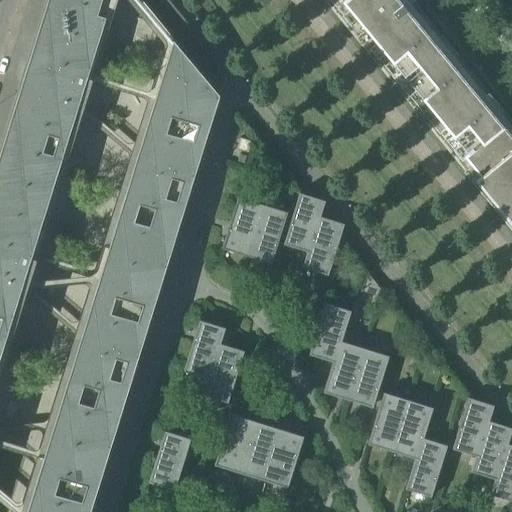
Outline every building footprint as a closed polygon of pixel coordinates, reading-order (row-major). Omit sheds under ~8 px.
[(0,349),(109,0),(45,0),(29,53),(19,85),(0,145),(0,349)] [(324,0),(472,179),(511,146),(511,132),(508,128),(511,124),(511,120),(413,1),(413,0),(324,0)] [(87,511),(219,92),(173,36),(173,38),(24,511),(87,511)] [(240,137),(238,145),(237,148),(248,152),(252,141),(240,137)] [(511,146),(472,179),(511,227),(511,146)] [(244,163),(246,156),(240,154),(237,161),(244,163)] [(284,242),(307,250),(308,250),(319,214),(320,214),(325,199),(299,191),(284,242)] [(222,246),(247,254),(263,203),(238,195),(222,246)] [(263,203),(247,254),(271,262),(287,211),(263,203)] [(308,250),(307,250),(302,265),(328,273),(344,222),(320,214),(319,214),(308,250)] [(309,353),(333,360),(334,360),(340,339),(341,340),(351,309),(325,301),(309,353)] [(184,370),(207,377),(209,378),(220,342),(225,326),(200,318),(184,370)] [(323,390),(348,398),(364,347),(341,340),(340,339),(334,360),(333,360),(323,390)] [(209,378),(207,377),(202,393),(228,401),(244,349),(220,342),(209,378)] [(364,347),(348,398),(372,406),(388,354),(364,347)] [(367,442),(392,450),(409,399),(383,391),(367,442)] [(452,447),(476,454),(477,455),(488,418),(489,419),(494,404),(468,396),(452,447)] [(392,450),(415,457),(416,457),(422,436),(423,436),(432,406),(409,399),(392,450)] [(214,463),(239,471),(256,420),(230,412),(214,463)] [(471,470),(494,477),(495,477),(507,442),(511,427),(511,426),(489,419),(488,418),(477,455),(476,454),(471,470)] [(239,471),(263,479),(280,427),(256,420),(239,471)] [(280,427),(263,479),(287,486),(303,435),(280,427)] [(165,429),(149,481),(174,489),(190,437),(165,429)] [(416,457),(415,457),(405,487),(431,495),(447,444),(423,436),(422,436),(416,457)] [(495,477),(494,477),(490,493),(511,499),(511,443),(507,442),(495,477)]
